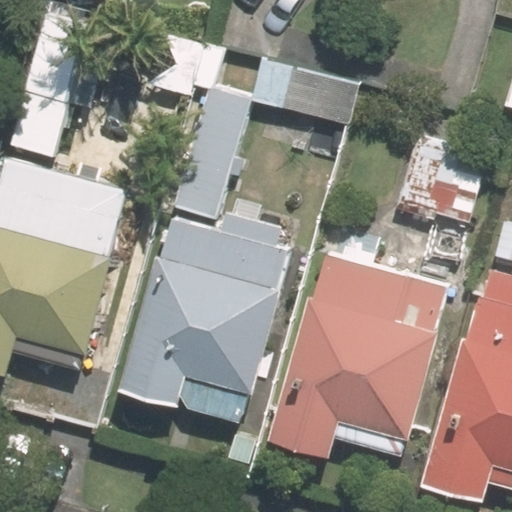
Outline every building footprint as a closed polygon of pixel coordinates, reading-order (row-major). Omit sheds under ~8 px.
[(64,156),(80,103),(82,104),(86,106),(89,106),(93,106),(96,104),(100,103),(102,101),(105,99),(107,96),(108,93),(110,88),(110,85),(110,81),(109,78),(106,75),(105,72),(103,69),(99,67),(96,66),(92,64),(90,64),(103,22),(58,9),(21,143),(64,156)] [(252,99),(348,126),(359,84),(263,57),(253,95),(215,85),(226,48),(169,32),(154,85),(193,96),(196,86),(208,89),(174,209),(216,220),(229,174),(239,176),(244,159),(236,157),(252,99)] [(427,138),(410,202),(478,221),(496,157),(427,138)] [(117,256),(135,192),(18,161),(0,222),(0,371),(16,377),(24,349),(93,368),(123,257),(117,256)] [(286,247),(291,228),(237,212),(232,233),(181,218),(134,389),(249,421),(257,390),(266,392),(294,290),(284,287),(295,250),(286,247)] [(511,223),(503,253),(511,255),(511,223)] [(336,253),(284,439),(345,456),(350,440),(414,458),(450,331),(440,329),(452,286),(336,253)] [(511,302),(490,296),(438,485),(498,502),(504,483),(511,485),(511,302)]
